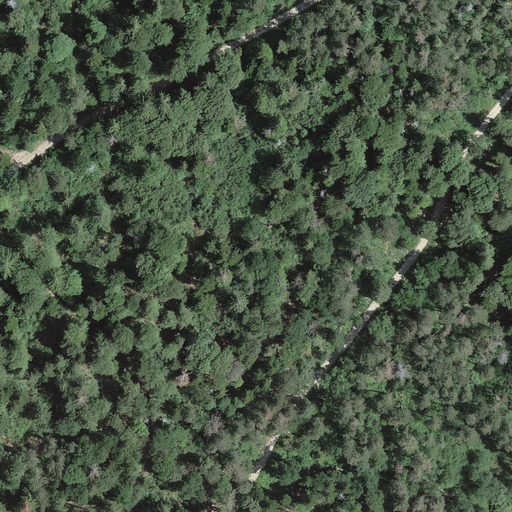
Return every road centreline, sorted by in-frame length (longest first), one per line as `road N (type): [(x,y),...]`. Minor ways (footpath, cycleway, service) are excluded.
road 1 (track): [(230,511),(313,385),(419,257),(511,81)]
road 2 (track): [(0,169),(300,0)]
